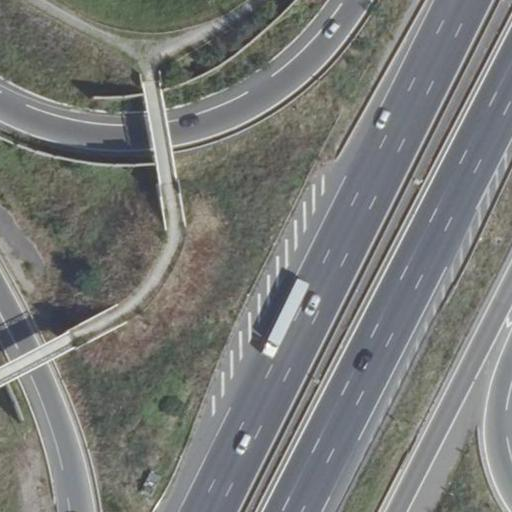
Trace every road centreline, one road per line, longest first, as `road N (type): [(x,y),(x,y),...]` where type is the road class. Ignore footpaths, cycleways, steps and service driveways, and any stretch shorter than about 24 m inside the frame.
road 1 (trunk): [(469,0),(208,511)]
road 2 (trunk): [(293,511),(511,80)]
road 3 (trunk): [(356,0),(328,42),(290,77),(223,118),(187,129),(73,132),(0,105)]
road 4 (trunk): [(396,511),(511,283)]
road 5 (trunk): [(0,302),(45,389),(70,511)]
road 6 (trunk): [(511,484),(497,429),(511,355)]
